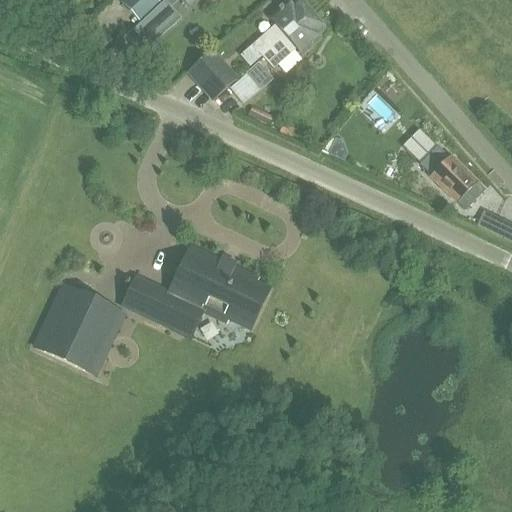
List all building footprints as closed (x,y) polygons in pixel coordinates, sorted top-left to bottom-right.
[(22,0),(29,8),(33,12),(36,10),(46,0),(22,0)] [(128,0),(123,5),(139,21),(158,2),(160,0),(128,0)] [(264,59),(312,15),(299,1),(291,8),(288,4),(270,20),(276,27),(254,47),(264,59)] [(182,21),(171,10),(166,4),(135,33),(151,50),(182,21)] [(318,37),(326,30),(312,15),(264,59),(275,70),(297,50),(304,57),(321,41),(318,37)] [(100,52),(110,42),(101,31),(91,41),(100,52)] [(141,58),(135,73),(146,77),(152,63),(141,58)] [(219,63),(196,85),(212,103),(236,82),(219,63)] [(247,75),(230,90),(245,107),(262,92),(259,89),(270,79),(259,66),(248,76),(247,75)] [(274,119),(252,108),(248,117),(271,128),(274,119)] [(283,125),(279,133),(290,139),(295,131),(283,125)] [(437,148),(421,165),(432,176),(430,178),(456,205),(457,204),(468,193),(476,201),(484,192),(450,158),(449,160),(437,148)] [(511,226),(484,212),(477,227),(511,244),(511,226)] [(240,273),(233,270),(232,269),(230,271),(220,267),(221,263),(219,263),(190,249),(169,295),(136,279),(122,308),(168,329),(180,303),(204,314),(225,324),(227,320),(249,331),(268,291),(255,284),(256,281),(251,278),(240,273)] [(34,349),(94,377),(123,316),(64,288),(34,349)]
